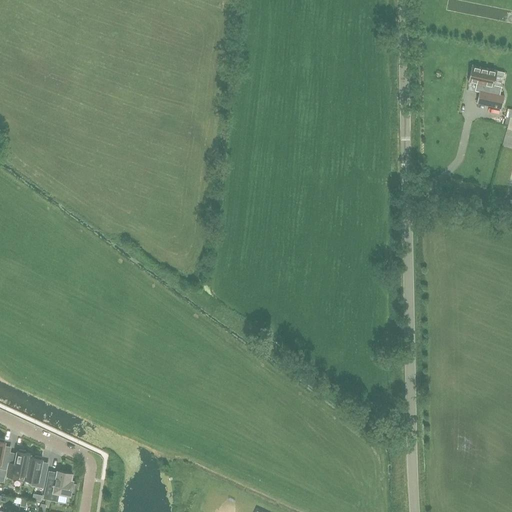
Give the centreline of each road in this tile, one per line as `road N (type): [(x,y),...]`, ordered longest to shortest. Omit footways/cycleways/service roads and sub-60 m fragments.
road 1 (unclassified): [(415,511),(406,193)]
road 2 (unclassified): [(406,193),(399,0)]
road 3 (residential): [(0,418),(88,461),(84,511)]
